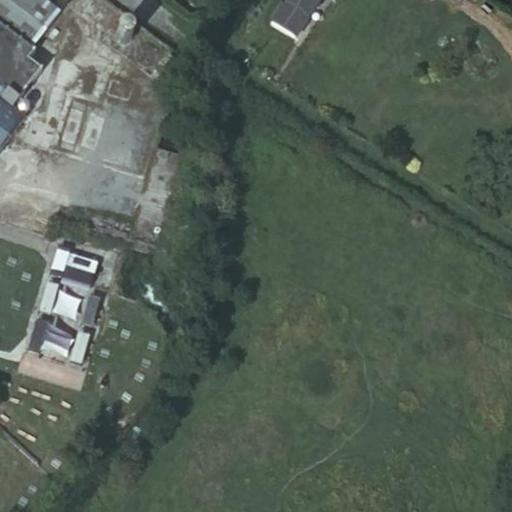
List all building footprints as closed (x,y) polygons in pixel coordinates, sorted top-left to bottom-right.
[(0,0),(0,25),(40,56),(34,64),(51,76),(22,112),(33,120),(25,131),(54,144),(65,85),(93,91),(98,64),(82,60),(81,62),(42,29),(60,6),(52,0),(0,0)] [(342,0),(307,0),(284,37),(307,53),(342,0)] [(413,0),(412,0),(395,0),(408,8),(413,0)] [(0,163),(25,131),(33,120),(22,112),(51,76),(34,64),(40,56),(0,25),(0,163)] [(135,38),(134,61),(152,62),(154,40),(135,38)] [(65,85),(54,144),(54,145),(103,155),(120,159),(151,165),(162,106),(93,91),(65,85)] [(120,159),(103,155),(101,166),(118,171),(120,159)]
